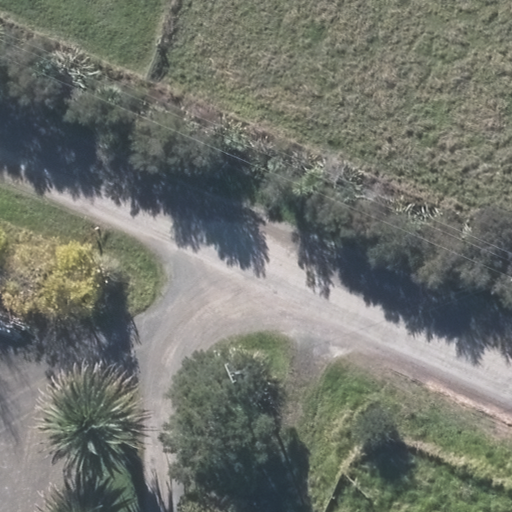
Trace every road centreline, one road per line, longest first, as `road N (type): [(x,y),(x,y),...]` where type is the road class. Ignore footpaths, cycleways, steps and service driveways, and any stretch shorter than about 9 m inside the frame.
road 1 (residential): [(0,121),(511,337)]
road 2 (track): [(264,232),(195,290),(186,329),(179,511)]
road 3 (track): [(327,259),(287,511)]
